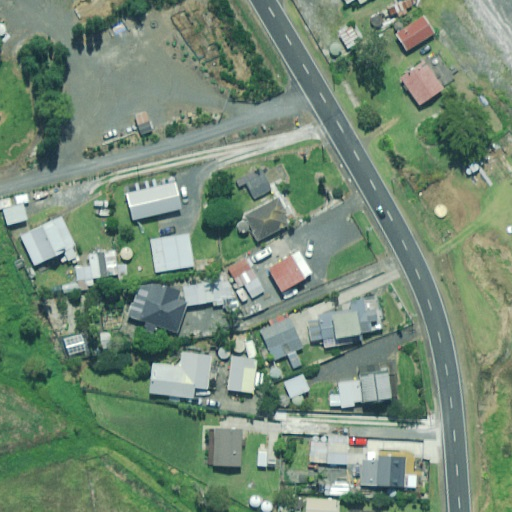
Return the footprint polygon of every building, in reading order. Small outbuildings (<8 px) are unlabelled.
[(414,9),(408,0),(404,0),(385,12),(388,18),(396,13),(399,18),(414,9)] [(410,50),(436,32),(426,16),(399,34),(410,50)] [(348,48),(361,41),(352,26),(340,33),(348,48)] [(445,88),(426,61),(402,77),(421,105),(445,88)] [(476,162),(470,166),(474,173),(482,168),(487,176),(494,172),(482,153),(474,158),(476,162)] [(511,158),(501,166),(511,180),(511,158)] [(255,199),(273,189),(262,169),(244,179),(255,199)] [(150,188),(128,193),(130,200),(134,220),(183,209),(178,183),(158,187),(150,188)] [(0,209),(18,204),(15,195),(0,199),(0,209)] [(284,217),(288,215),(279,198),(246,216),(258,240),(288,224),(284,217)] [(8,225),(29,220),(24,204),(4,210),(8,225)] [(69,260),(80,256),(63,219),(22,237),(35,265),(65,252),(69,260)] [(157,272),(195,266),(190,234),(152,240),(157,272)] [(109,275),(119,274),(116,251),(106,253),(109,275)] [(283,292),(313,274),(300,251),(270,269),(283,292)] [(109,276),(109,275),(106,253),(90,255),(94,278),(109,276)] [(254,298),(266,291),(246,258),(229,268),(240,287),(245,284),(254,298)] [(79,291),(94,289),(92,267),(77,269),(79,291)] [(215,276),(210,277),(211,281),(211,283),(185,286),(187,302),(180,299),(183,291),(165,285),(164,287),(152,283),(146,302),(134,298),(128,315),(179,332),(188,306),(188,305),(207,303),(207,302),(237,298),(227,275),(215,276)] [(309,322),(313,342),(324,340),(326,347),(343,344),(363,340),(363,336),(362,333),(371,332),(385,329),(379,300),(379,296),(364,299),(351,301),(353,310),(319,316),(320,320),(309,322)] [(256,311),(251,301),(242,306),(247,316),(256,311)] [(272,326),(261,331),(275,361),(288,355),(295,368),(302,365),(296,351),(305,347),(291,317),(290,318),(288,313),(270,321),(272,326)] [(246,343),(237,339),(232,350),(242,354),(246,343)] [(225,343),(215,351),(223,362),(233,353),(225,343)] [(209,390),(213,356),(195,354),(194,358),(188,357),(188,360),(184,360),(183,367),(155,363),(151,393),(195,398),(196,388),(209,390)] [(254,393),(258,360),(234,357),(229,390),(254,393)] [(332,405),(392,402),(391,371),(376,372),(370,372),(370,373),(362,373),(362,381),(339,382),(340,395),(332,395),(332,405)] [(292,399),(311,390),(304,375),(285,383),(292,399)] [(243,467),(244,430),(217,429),(215,466),(243,467)] [(283,433),(268,432),(266,457),(268,457),(268,459),(282,460),(283,433)] [(351,466),(350,438),(330,436),(329,443),(315,442),(314,462),(351,466)] [(406,488),(408,458),(380,456),(380,461),(364,461),(363,485),(406,488)] [(308,472),(288,470),(287,482),(308,484),(308,472)] [(270,502),(267,501),(267,500),(266,500),(265,500),(264,501),(263,501),(262,501),(262,500),(262,499),(261,498),(260,497),(259,496),(258,496),(257,496),(256,496),(254,496),(253,496),(252,497),(251,498),(250,499),(250,500),(250,502),(250,503),(250,504),(251,505),(251,506),(252,506),(253,507),(254,508),(255,508),(256,508),(257,508),(258,508),(259,507),(259,508),(259,509),(260,510),(260,511),(261,511),(269,511),(270,511),(271,510),(271,509),(272,508),(272,507),(272,506),(272,505),(271,504),(271,503),(270,502)] [(337,511),(338,502),(309,498),(307,511),(337,511)]
